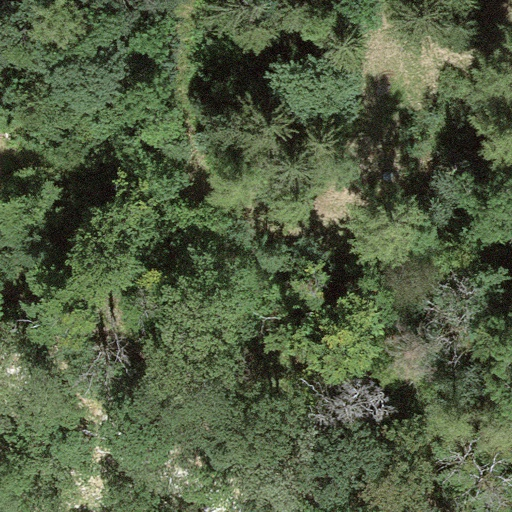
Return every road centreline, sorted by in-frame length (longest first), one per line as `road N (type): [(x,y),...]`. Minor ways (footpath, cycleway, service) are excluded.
road 1 (track): [(184,0),(183,79),(194,145),(215,183),(258,220)]
road 2 (track): [(371,0),(375,54),(511,98)]
